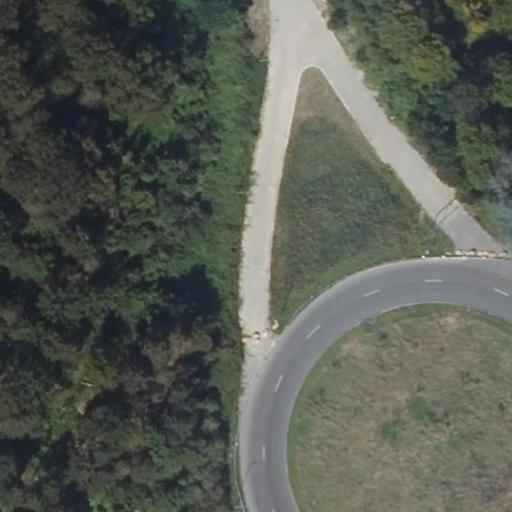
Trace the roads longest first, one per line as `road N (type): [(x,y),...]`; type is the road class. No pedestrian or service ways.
road 1 (unclassified): [(277,0),(254,290),(260,398)]
road 2 (unclassified): [(504,292),(291,0)]
road 3 (secondary): [(504,292),(425,272),(368,283),(317,311),(279,354),(260,398)]
